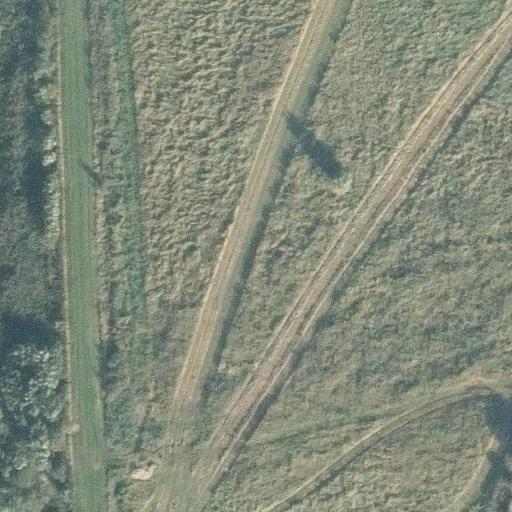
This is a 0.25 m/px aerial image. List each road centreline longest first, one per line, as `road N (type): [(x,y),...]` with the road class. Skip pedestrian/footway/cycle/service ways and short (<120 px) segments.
road 1 (track): [(84,0),(93,511)]
road 2 (track): [(511,388),(370,397),(229,451),(92,456)]
